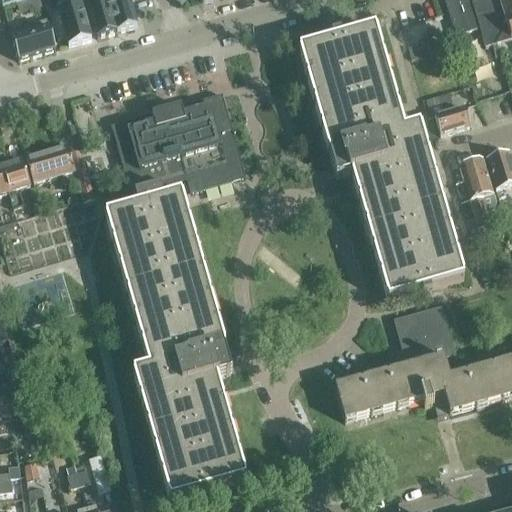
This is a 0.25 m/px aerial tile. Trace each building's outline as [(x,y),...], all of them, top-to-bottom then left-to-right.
[(0,0),(0,1),(2,10),(37,0),(0,0)] [(106,0),(85,0),(97,41),(97,42),(117,36),(106,0)] [(106,0),(117,36),(137,30),(128,0),(106,0)] [(450,0),(444,2),(456,39),(479,32),(485,51),(511,43),(510,40),(511,39),(511,7),(508,5),(500,8),(497,0),(481,0),(471,4),(469,0),(450,0)] [(80,6),(50,15),(58,43),(66,41),(68,50),(91,43),(80,6)] [(47,23),(9,34),(18,64),(55,54),(47,23)] [(388,304),(441,289),(463,283),(420,129),(404,133),(375,32),(299,53),(329,157),(333,169),(346,165),(349,178),(352,178),(388,304)] [(422,60),(418,48),(408,51),(412,63),(422,60)] [(152,118),(111,130),(112,133),(131,200),(134,199),(135,200),(144,198),(146,207),(163,202),(160,191),(186,184),(190,198),(246,182),(223,101),(222,98),(181,110),(181,109),(178,110),(178,111),(155,118),(155,117),(152,117),(152,118)] [(448,107),(446,100),(430,104),(433,111),(448,107)] [(464,111),(456,113),(434,120),(441,140),(470,131),(464,111)] [(46,154),(54,183),(66,180),(68,184),(73,187),(77,186),(83,206),(94,203),(79,155),(69,158),(66,148),(46,154)] [(34,189),(54,183),(46,154),(25,161),(34,189)] [(511,187),(511,167),(508,155),(486,162),(496,193),(511,187)] [(21,162),(0,168),(1,169),(9,197),(13,213),(23,210),(19,200),(20,194),(30,191),(21,162)] [(496,247),(486,214),(490,213),(492,212),(493,210),(494,209),(494,208),(495,207),(495,205),(495,204),(482,163),(459,170),(479,233),(469,236),(474,253),(496,247)] [(0,199),(9,197),(1,170),(1,169),(0,168),(0,199)] [(111,176),(103,178),(105,183),(107,190),(110,189),(115,188),(118,187),(115,175),(111,176)] [(146,207),(105,219),(125,288),(128,297),(136,326),(141,342),(149,371),(133,375),(151,438),(152,443),(170,504),(204,495),(205,498),(224,493),(223,489),(230,487),(232,487),(246,483),(221,395),(220,394),(217,382),(217,381),(219,381),(224,379),(232,377),(231,376),(228,363),(181,197),(163,202),(146,207)] [(13,228),(0,231),(0,236),(14,232),(13,228)] [(511,364),(456,380),(455,380),(447,382),(442,363),(444,362),(456,359),(442,310),(394,324),(407,372),(337,391),(336,391),(335,391),(345,426),(346,426),(345,423),(356,420),(356,421),(370,418),(371,419),(372,419),(371,416),(382,413),(382,414),(396,410),(397,412),(398,412),(397,408),(408,406),(408,407),(422,403),(425,412),(433,410),(431,401),(444,398),(449,419),(451,419),(450,416),(461,413),(461,414),(475,411),(476,412),(477,412),(476,409),(487,406),(487,407),(501,403),(502,405),(503,404),(502,401),(511,398),(511,364)] [(0,345),(8,343),(0,314),(0,345)] [(4,361),(8,375),(17,372),(13,358),(4,361)] [(17,372),(8,375),(12,388),(21,386),(17,372)] [(18,408),(21,422),(30,419),(26,405),(18,408)] [(21,422),(25,435),(34,433),(30,419),(21,422)] [(271,441),(253,454),(265,473),(284,460),(271,441)] [(89,466),(91,473),(103,469),(101,463),(89,466)] [(25,469),(26,485),(39,482),(35,467),(25,469)] [(9,469),(10,483),(20,482),(18,468),(9,469)] [(91,473),(97,497),(110,493),(103,470),(91,473)] [(87,474),(77,477),(81,491),(91,488),(87,474)] [(81,491),(77,477),(67,480),(71,494),(81,491)] [(28,496),(30,505),(43,501),(40,492),(28,496)]
